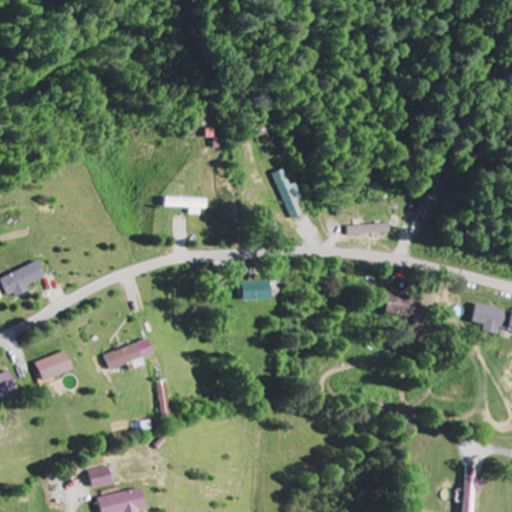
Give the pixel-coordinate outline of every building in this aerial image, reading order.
[(273,175),(292,222),(305,216),(299,201),(303,200),(297,184),(291,187),(284,171),(273,175)] [(209,215),(209,201),(175,200),(174,209),(190,210),(190,214),(209,215)] [(393,226),(348,227),(348,236),(393,235),(393,226)] [(50,281),(41,262),(1,281),(9,300),(50,281)] [(243,303),(273,301),(272,282),(242,284),(243,303)] [(409,319),(413,298),(390,293),(386,314),(409,319)] [(473,324),(484,326),(483,333),(498,336),(499,328),(511,330),(511,312),(477,305),(473,324)] [(155,357),(152,344),(105,354),(109,372),(128,368),(129,372),(145,368),(143,359),(155,357)] [(36,364),(43,384),(75,371),(67,352),(36,364)] [(0,400),(18,395),(12,372),(0,375),(0,400)] [(89,474),(94,491),(116,484),(110,467),(89,474)] [(475,511),(476,494),(484,495),(485,477),(477,477),(477,468),(465,467),(462,511),(475,511)] [(140,511),(141,511),(149,510),(144,490),(99,500),(101,511),(140,511)]
